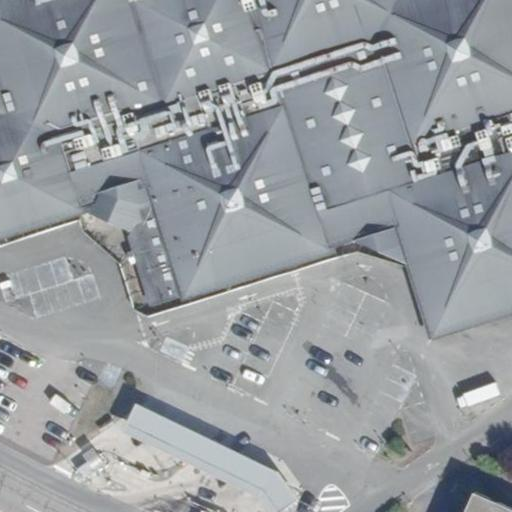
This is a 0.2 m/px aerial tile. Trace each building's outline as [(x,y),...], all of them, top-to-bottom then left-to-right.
[(511,0),(0,0),(0,236),(83,210),(80,201),(104,194),(103,187),(149,172),(151,180),(159,205),(146,209),(149,222),(137,225),(132,231),(132,238),(154,305),(331,250),(331,247),(328,241),(348,234),(350,240),(400,225),(435,335),(511,310),(511,0)] [(103,187),(104,194),(151,180),(149,172),(103,187)] [(80,201),(83,210),(132,231),(137,225),(149,222),(146,209),(159,205),(151,180),(104,194),(80,201)] [(331,247),(350,240),(348,234),(328,241),(331,247)] [(470,511),(511,511),(511,507),(479,493),(470,511)] [(218,511),(196,502),(191,511),(218,511)]
